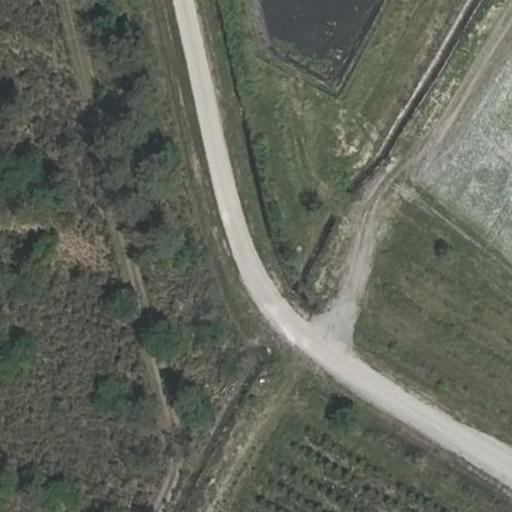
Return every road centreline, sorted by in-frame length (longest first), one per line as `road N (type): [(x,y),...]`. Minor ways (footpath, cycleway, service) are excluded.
road 1 (track): [(223,0),(292,329),(511,459)]
road 2 (track): [(157,511),(181,467),(73,0)]
road 3 (track): [(221,511),(289,386),(303,335)]
